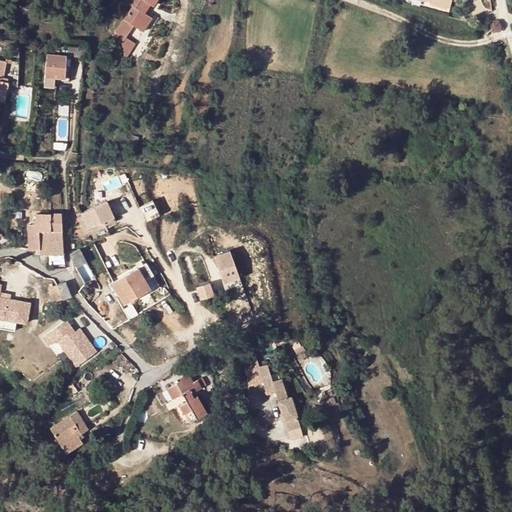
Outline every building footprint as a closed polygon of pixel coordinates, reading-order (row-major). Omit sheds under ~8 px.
[(149,3),(152,5),(155,0),(128,0),(127,2),(132,5),(115,32),(119,34),(122,36),(124,32),(127,34),(133,24),(142,30),(150,16),(147,13),(144,12),(149,3)] [(448,5),(430,1),(429,4),(447,9),(448,5)] [(147,13),(152,5),(149,3),(144,12),(147,13)] [(125,37),(127,34),(124,32),(122,36),(119,34),(116,38),(122,42),(124,58),(134,43),(125,37)] [(68,46),(58,44),(57,54),(46,53),(43,85),(53,86),(55,77),(59,77),(65,78),(64,81),(68,81),(70,55),(67,55),(68,46)] [(67,55),(70,55),(83,56),(83,47),(68,46),(67,55)] [(0,59),(0,92),(2,92),(6,93),(8,81),(0,79),(0,77),(1,73),(2,74),(4,60),(0,59)] [(141,206),(147,219),(158,215),(152,201),(141,206)] [(80,213),(88,233),(108,225),(105,218),(112,216),(106,202),(80,213)] [(60,230),(61,230),(60,212),(50,213),(50,230),(51,234),(38,234),(38,238),(37,248),(36,250),(36,251),(37,254),(62,253),(62,243),(61,234),(60,234),(60,230)] [(36,231),(50,230),(50,213),(36,213),(36,231)] [(27,250),(36,251),(36,250),(37,248),(38,238),(28,238),(27,250)] [(76,266),(87,260),(80,247),(69,253),(76,266)] [(62,253),(37,254),(37,257),(48,257),(48,263),(63,262),(62,253)] [(216,259),(223,286),(240,282),(232,254),(216,259)] [(146,262),(112,282),(124,303),(149,288),(144,279),(153,274),(146,262)] [(61,297),(70,295),(65,281),(57,283),(61,297)] [(27,321),(30,301),(0,296),(0,284),(0,283),(0,317),(17,320),(27,321)] [(53,300),(61,297),(57,283),(49,286),(53,300)] [(196,287),(199,300),(212,297),(209,284),(196,287)] [(0,327),(15,330),(17,320),(0,317),(0,327)] [(76,364),(97,349),(90,341),(86,344),(75,329),(66,317),(43,334),(49,343),(56,337),(76,364)] [(86,344),(90,341),(80,326),(75,329),(86,344)] [(167,332),(172,341),(182,335),(176,327),(167,332)] [(182,335),(172,341),(179,352),(189,346),(182,335)] [(167,343),(154,356),(160,362),(173,350),(167,343)] [(276,392),(287,430),(300,425),(291,395),(286,397),(280,378),(272,380),(266,363),(259,366),(256,359),(244,370),(249,387),(264,383),(268,395),(276,392)] [(176,383),(181,392),(186,400),(179,404),(189,421),(206,411),(197,394),(193,396),(191,392),(195,390),(200,387),(196,379),(193,381),(187,372),(174,379),(176,383)] [(181,392),(176,383),(167,388),(172,397),(181,392)] [(83,440),(81,437),(79,433),(81,432),(87,428),(76,409),(50,426),(66,451),(83,440)] [(165,434),(138,432),(137,445),(164,447),(165,434)] [(55,465),(67,460),(57,457),(55,465)] [(67,460),(55,465),(67,469),(70,460),(67,460)]
